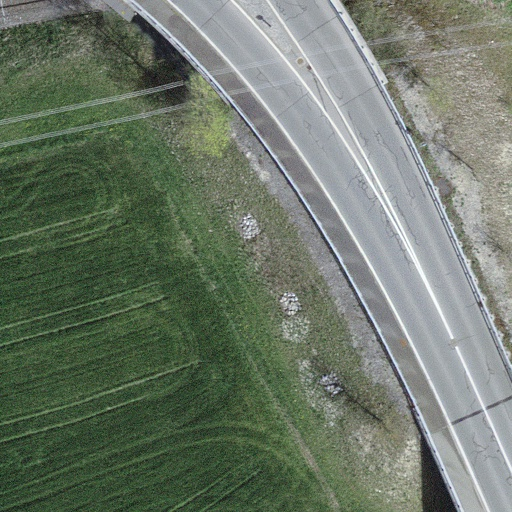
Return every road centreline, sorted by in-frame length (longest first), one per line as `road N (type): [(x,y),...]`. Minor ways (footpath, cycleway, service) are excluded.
road 1 (primary): [(484,408),(370,174)]
road 2 (primary): [(199,0),(370,174)]
road 3 (primary): [(370,174),(298,0)]
